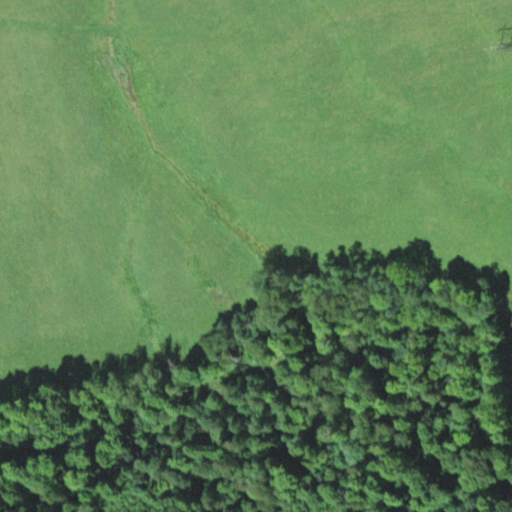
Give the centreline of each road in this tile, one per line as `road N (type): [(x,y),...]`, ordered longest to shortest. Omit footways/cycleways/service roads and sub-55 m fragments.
road 1 (track): [(240,371),(387,336),(511,350)]
road 2 (track): [(240,371),(171,429),(0,456)]
